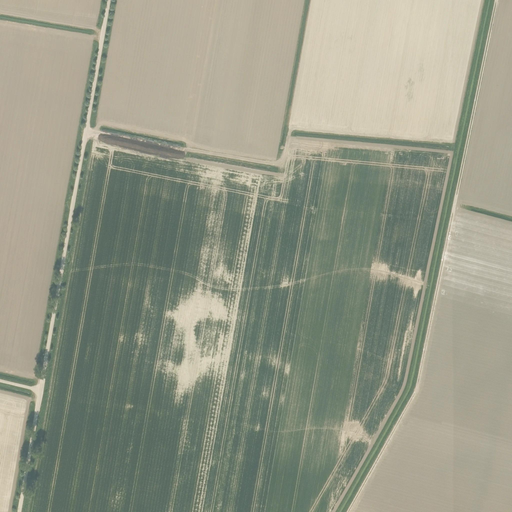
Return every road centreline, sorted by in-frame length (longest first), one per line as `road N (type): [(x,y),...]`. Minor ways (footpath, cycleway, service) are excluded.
road 1 (track): [(496,0),(416,390),(348,511)]
road 2 (unclassified): [(18,511),(108,0)]
